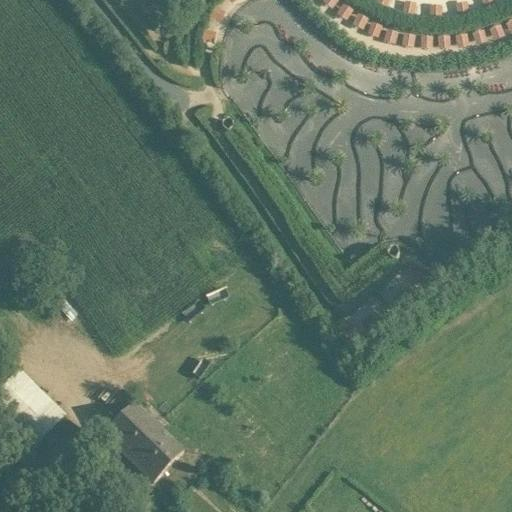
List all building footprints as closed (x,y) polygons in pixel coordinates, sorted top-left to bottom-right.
[(212,8),(206,17),(214,23),(221,13),(212,8)] [(201,31),(200,43),(210,44),(211,32),(201,31)] [(425,276),(415,272),(411,284),(421,287),(425,276)] [(444,283),(433,280),(430,292),(440,295),(444,283)] [(413,287),(394,301),(409,321),(427,307),(413,287)] [(380,311),(362,325),(376,344),(395,329),(380,311)] [(347,323),(337,330),(344,340),(355,332),(347,323)] [(359,339),(348,347),(356,357),(366,349),(359,339)] [(27,384),(0,410),(0,421),(13,435),(46,403),(27,384)] [(134,406),(103,436),(130,462),(160,432),(134,406)] [(64,420),(42,443),(70,470),(92,448),(64,420)] [(184,455),(160,432),(130,462),(153,485),(184,455)] [(42,443),(1,484),(29,511),(70,470),(42,443)]
